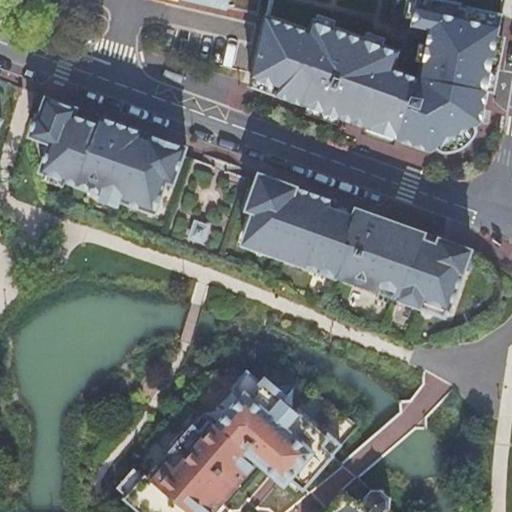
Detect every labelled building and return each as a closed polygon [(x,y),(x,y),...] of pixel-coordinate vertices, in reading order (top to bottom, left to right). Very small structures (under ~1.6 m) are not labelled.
[(187,0),(228,10),(230,0),(187,0)] [(266,18),(245,91),(365,129),(363,133),(394,143),(396,141),(430,153),(438,149),(443,153),(457,151),(468,144),(475,135),(476,126),(483,121),(489,94),(491,94),(495,95),(507,36),(504,35),(501,34),(506,10),(464,1),(463,6),(462,5),(463,1),(457,0),(412,0),(406,30),(422,34),(421,38),(414,36),(407,65),(414,67),(414,68),(400,64),(405,47),(388,42),(390,35),(363,26),(361,35),(336,27),(339,19),(314,11),(308,32),(266,18)] [(176,184),(189,149),(49,98),(35,139),(53,146),(43,173),(48,175),(68,182),(104,195),(123,201),(150,211),(157,193),(164,195),(169,182),(176,184)] [(68,182),(48,175),(45,181),(66,189),(68,182)] [(474,251),(262,176),(250,211),(256,213),(248,236),(284,249),(281,258),(320,272),(323,265),(342,272),(340,279),(379,293),(381,286),(400,292),(397,299),(424,309),(426,302),(450,310),(452,311),(474,251)] [(157,193),(150,211),(157,214),(164,195),(157,193)] [(123,201),(104,195),(102,201),(120,208),(123,201)] [(209,228),(198,224),(193,239),(204,243),(209,228)] [(284,249),(248,236),(245,245),(281,258),(284,249)] [(342,272),(323,265),(320,272),(340,279),(342,272)] [(400,292),(381,286),(379,293),(397,299),(400,292)] [(450,310),(426,302),(424,309),(447,317),(450,310)] [(249,397),(259,385),(246,373),(232,389),(242,398),(245,393),(249,397)] [(123,499),(138,511),(211,511),(220,503),(256,461),(271,474),(278,481),(283,485),(284,483),(289,478),(300,487),(302,489),(302,488),(330,456),(320,447),(326,440),(324,438),(315,431),(292,412),(279,400),(283,396),(263,380),(259,385),(249,397),(245,393),(242,398),(216,427),(202,415),(183,437),(165,457),(147,478),(144,475),(142,477),(125,496),(123,499)] [(292,412),(315,431),(319,426),(297,406),(292,412)] [(165,457),(183,437),(178,433),(160,453),(165,457)] [(320,447),(330,456),(339,446),(326,435),(324,438),(326,440),(320,447)] [(125,496),(142,477),(132,469),(116,488),(125,496)] [(300,487),(289,478),(284,483),(295,493),(300,487)] [(388,511),(390,511),(390,509),(390,498),(381,489),(369,489),(361,498),(361,501),(353,500),(340,491),(324,511),(388,511)] [(221,511),(225,507),(220,503),(211,511),(221,511)]
